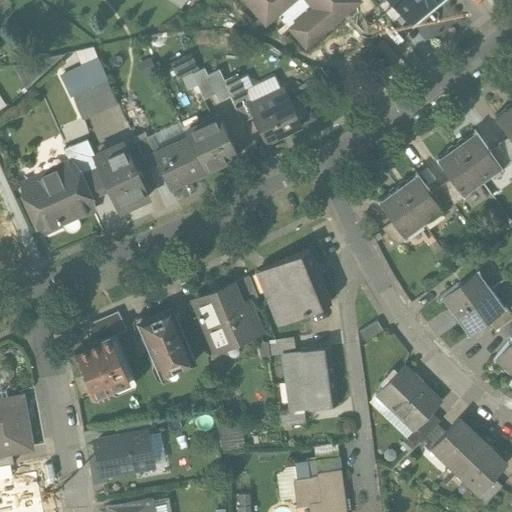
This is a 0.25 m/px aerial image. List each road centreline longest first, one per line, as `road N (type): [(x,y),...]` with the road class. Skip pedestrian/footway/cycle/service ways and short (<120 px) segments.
road 1 (residential): [(511,431),(432,374),(381,297),(322,163)]
road 2 (residential): [(33,289),(322,163)]
road 3 (residential): [(322,163),(511,29)]
road 4 (residential): [(76,511),(33,289)]
